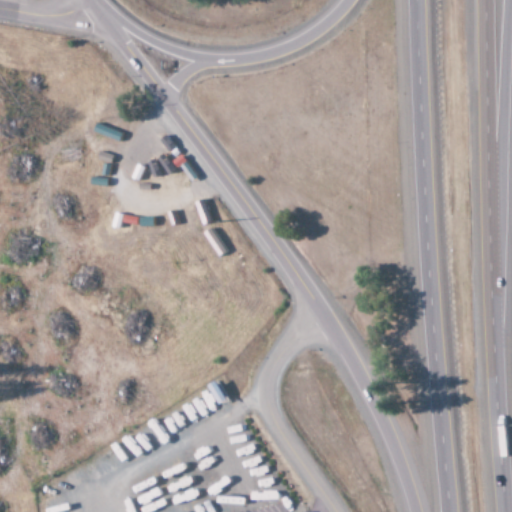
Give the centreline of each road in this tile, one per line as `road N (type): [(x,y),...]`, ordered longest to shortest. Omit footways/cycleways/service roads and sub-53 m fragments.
road 1 (motorway): [(418,0),(446,511)]
road 2 (motorway): [(511,482),(495,0)]
road 3 (tertiary): [(85,1),(316,315)]
road 4 (motorway): [(345,0),(310,33),(227,60),(153,45),(85,1)]
road 5 (residential): [(330,511),(262,404),(270,360),(316,315)]
road 6 (motorway): [(316,315),(356,377),(412,511)]
road 7 (motorway): [(502,302),(511,161)]
